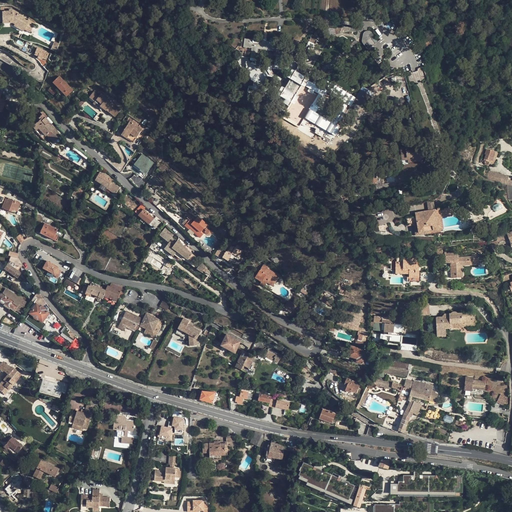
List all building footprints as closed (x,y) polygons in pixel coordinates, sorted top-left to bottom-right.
[(24,29),(30,32),(35,23),(28,20),(18,14),(18,13),(13,10),(10,10),(10,7),(1,7),(1,12),(0,11),(0,21),(3,21),(3,23),(13,22),(15,24),(14,26),(23,30),(24,29)] [(335,35),(334,26),(318,25),(313,32),(310,38),(322,43),(328,38),(335,35)] [(350,28),(334,26),(335,35),(349,31),(350,28)] [(361,41),(363,44),(375,35),(372,31),(368,30),(365,31),(363,32),(363,33),(361,41)] [(250,58),(257,59),(258,49),(276,51),(278,39),(270,38),(269,41),(244,38),(243,47),(251,48),(250,58)] [(315,45),(309,41),(304,52),(310,55),(315,45)] [(49,53),(37,48),(35,54),(38,56),(38,58),(42,59),(42,58),(46,59),(49,53)] [(276,51),(258,49),(257,59),(275,61),(276,51)] [(302,84),(305,79),(310,70),(299,64),(281,95),(291,102),(302,84)] [(59,76),(53,82),(61,91),(66,96),(73,90),(59,76)] [(312,83),(305,79),(302,84),(309,89),(314,92),(318,94),(321,89),(318,86),(312,83)] [(321,89),(318,94),(304,118),(318,126),(321,121),(329,126),(326,131),(335,137),(340,128),(335,125),(338,122),(341,123),(345,115),(342,113),(347,105),(351,107),(355,99),(326,81),(321,89)] [(105,110),(106,109),(115,117),(121,109),(96,89),(89,97),(95,102),(96,100),(101,104),(100,106),(105,110)] [(37,119),(38,121),(33,126),(37,130),(39,128),(46,136),(47,135),(53,142),(61,135),(46,118),(48,116),(43,110),(40,112),(42,114),(37,119)] [(141,116),(138,120),(144,124),(147,120),(141,116)] [(129,122),(124,129),(130,134),(127,138),(133,143),(141,131),(144,126),(133,119),(132,122),(130,120),(129,122)] [(329,126),(321,121),(318,126),(326,131),(329,126)] [(127,138),(130,134),(124,129),(121,134),(127,138)] [(421,156),(421,158),(424,158),(423,148),(420,148),(420,146),(419,143),(409,144),(410,146),(401,147),(402,160),(408,159),(408,157),(421,156)] [(483,159),(492,163),(493,160),(495,152),(490,150),(486,149),(485,154),(484,158),(483,158),(483,159)] [(145,174),(154,163),(142,153),(133,165),(145,174)] [(506,185),(508,180),(509,177),(489,171),(486,179),(506,185)] [(107,188),(116,194),(120,188),(111,182),(112,180),(99,172),(98,174),(95,180),(107,188)] [(365,182),(376,182),(376,175),(376,173),(368,174),(368,177),(365,177),(365,182)] [(72,194),(79,198),(83,190),(79,188),(79,189),(76,188),(72,194)] [(151,202),(156,206),(164,197),(159,192),(151,202)] [(6,197),(6,198),(5,201),(2,207),(7,209),(8,207),(12,209),(17,211),(20,203),(6,197)] [(434,200),(427,201),(428,211),(435,210),(434,200)] [(395,203),(393,211),(401,213),(403,205),(395,203)] [(135,212),(139,215),(143,209),(145,207),(142,204),(135,212)] [(435,210),(428,211),(415,213),(416,217),(406,218),(408,226),(414,225),(418,224),(419,233),(429,231),(439,229),(436,215),(452,212),(453,212),(452,208),(435,211),(435,210)] [(138,215),(142,218),(146,221),(150,224),(155,229),(157,227),(160,224),(154,219),(143,209),(139,215),(138,215)] [(211,231),(211,230),(207,227),(205,230),(204,229),(194,220),(196,218),(191,214),(189,215),(187,213),(186,215),(188,217),(185,220),(183,222),(182,223),(189,229),(190,227),(196,233),(200,238),(205,232),(207,234),(208,234),(209,234),(210,234),(211,233),(211,232),(211,231)] [(53,239),(55,234),(57,229),(44,223),(40,232),(46,236),(51,238),(53,239)] [(170,239),(171,237),(174,234),(166,228),(160,235),(168,241),(170,239)] [(498,242),(505,239),(503,233),(495,236),(497,240),(498,242)] [(21,244),(24,240),(20,234),(16,237),(21,244)] [(83,248),(90,252),(95,243),(88,239),(83,248)] [(177,241),(176,243),(174,245),(169,242),(164,248),(173,255),(177,251),(193,263),(198,257),(188,250),(182,245),(183,244),(177,240),(177,241)] [(497,242),(498,242),(497,240),(490,243),(493,249),(498,248),(498,247),(499,246),(497,242)] [(230,257),(233,259),(234,257),(237,259),(242,251),(240,250),(240,249),(236,246),(235,247),(233,246),(232,247),(231,246),(227,252),(226,251),(225,253),(219,249),(215,255),(222,259),(223,257),(228,260),(230,257)] [(444,251),(445,261),(456,260),(455,250),(444,251)] [(463,279),(463,277),(451,277),(451,275),(463,275),(462,265),(479,264),(478,258),(476,258),(476,254),(475,253),(474,253),(473,253),(472,254),(472,257),(458,258),(458,260),(458,262),(451,262),(451,271),(445,272),(445,281),(463,279)] [(10,258),(9,261),(18,264),(20,267),(24,265),(19,258),(18,257),(9,255),(8,257),(10,258)] [(392,258),(392,270),(395,270),(410,270),(410,273),(410,281),(420,281),(420,268),(419,268),(419,259),(392,258)] [(212,269),(203,260),(197,269),(202,272),(203,271),(209,274),(212,269)] [(9,261),(8,264),(21,273),(20,267),(18,264),(9,261)] [(21,273),(8,264),(5,269),(18,278),(21,273)] [(261,282),(263,280),(267,282),(273,286),(279,276),(267,269),(268,267),(264,264),(255,278),(261,282)] [(241,268),(236,277),(240,280),(245,271),(241,268)] [(73,287),(76,283),(67,278),(64,282),(73,287)] [(110,287),(121,291),(122,288),(123,286),(111,283),(110,287)] [(113,297),(113,298),(117,300),(118,298),(121,299),(125,290),(122,288),(121,291),(110,287),(108,286),(106,290),(105,292),(102,290),(102,288),(91,284),(90,286),(89,285),(88,286),(85,284),(82,292),(85,294),(86,291),(91,293),(92,291),(99,294),(98,296),(103,298),(104,296),(109,298),(110,295),(113,297)] [(9,309),(10,308),(15,311),(16,310),(21,313),(27,302),(6,288),(3,292),(2,292),(0,295),(0,296),(3,298),(1,301),(5,303),(4,305),(9,309)] [(34,302),(36,299),(40,294),(37,292),(32,301),(34,302)] [(40,294),(36,299),(44,305),(46,302),(40,294)] [(171,304),(163,300),(159,306),(167,311),(171,304)] [(296,307),(290,301),(284,307),(287,310),(287,309),(291,312),(296,307)] [(429,303),(420,304),(421,316),(429,315),(429,303)] [(37,304),(30,313),(34,316),(34,317),(37,319),(38,319),(43,322),(49,313),(46,310),(46,309),(43,307),(42,306),(41,307),(37,304)] [(144,319),(126,311),(120,323),(126,326),(126,327),(133,330),(136,324),(140,326),(144,319)] [(430,325),(436,325),(437,336),(446,336),(446,328),(451,328),(450,323),(463,322),(477,322),(476,313),(457,313),(456,312),(455,312),(454,312),(453,312),(452,313),(451,314),(445,314),(442,317),(436,317),(436,318),(430,318),(430,325)] [(34,316),(30,313),(26,319),(41,330),(46,324),(43,322),(38,319),(37,319),(34,317),(34,316)] [(146,329),(153,332),(152,332),(156,334),(162,322),(158,320),(159,319),(146,313),(144,319),(140,326),(146,329)] [(419,321),(374,316),(373,330),(413,334),(419,335),(420,325),(419,325),(419,321)] [(178,328),(189,334),(190,346),(198,345),(198,338),(201,331),(188,324),(190,321),(183,318),(178,328)] [(218,318),(211,321),(221,326),(228,324),(218,318)] [(358,331),(356,342),(363,343),(363,342),(366,342),(367,338),(370,339),(370,330),(364,329),(364,330),(358,329),(359,327),(339,321),(338,326),(344,327),(345,324),(349,325),(348,328),(358,331)] [(153,332),(146,329),(144,333),(154,338),(156,334),(152,332),(153,332)] [(227,334),(221,345),(235,353),(238,347),(234,345),(236,339),(227,334)] [(76,349),(80,343),(74,340),(71,346),(76,349)] [(368,351),(351,346),(348,356),(353,357),(352,362),(356,363),(357,361),(364,364),(368,351)] [(391,349),(375,346),(374,353),(390,355),(391,349)] [(258,353),(274,362),(274,360),(275,358),(274,357),(276,354),(263,347),(258,353)] [(255,357),(249,354),(246,352),(243,350),(241,356),(239,358),(238,360),(238,362),(235,367),(241,370),(243,366),(249,369),(255,357)] [(406,378),(409,365),(386,359),(383,372),(406,378)] [(14,368),(2,362),(0,364),(0,369),(2,372),(4,370),(7,373),(3,377),(5,378),(0,383),(0,390),(0,391),(5,395),(21,375),(14,368)] [(329,371),(335,374),(337,367),(331,365),(329,371)] [(68,384),(43,377),(39,391),(55,396),(56,391),(61,393),(66,394),(68,384)] [(471,388),(485,389),(486,381),(473,380),(473,378),(465,377),(464,390),(471,390),(471,388)] [(349,383),(347,385),(345,390),(351,392),(351,391),(356,393),(360,384),(347,378),(346,382),(349,383)] [(396,389),(397,384),(392,382),(371,379),(369,381),(375,383),(380,384),(380,386),(390,388),(391,387),(396,389)] [(410,395),(412,396),(429,401),(433,386),(414,381),(413,384),(405,382),(404,387),(412,389),(411,390),(410,395)] [(202,393),(197,391),(195,399),(199,400),(199,399),(213,403),(216,392),(202,391),(202,393)] [(242,404),(243,398),(247,399),(248,392),(241,391),(240,397),(236,396),(235,401),(237,402),(237,403),(242,404)] [(503,405),(507,397),(501,394),(497,402),(503,405)] [(115,397),(107,395),(107,397),(105,401),(113,403),(115,397)] [(413,413),(417,415),(421,405),(411,400),(410,402),(410,401),(404,414),(402,420),(398,431),(407,434),(408,431),(405,430),(410,417),(411,417),(413,413)] [(289,409),(290,402),(276,401),(276,408),(289,409)] [(94,406),(87,404),(85,411),(87,411),(92,413),(94,406)] [(322,406),(321,408),(335,414),(337,408),(329,405),(328,408),(322,406)] [(321,414),(320,418),(332,423),(335,414),(321,408),(320,413),(321,414)] [(81,412),(77,411),(76,414),(71,413),(69,421),(73,422),(74,420),(79,422),(79,424),(83,425),(83,428),(87,429),(92,413),(87,411),(86,414),(81,412)] [(125,415),(115,415),(113,429),(118,429),(117,437),(122,438),(121,443),(132,444),(135,421),(127,420),(127,419),(125,415)] [(168,426),(159,426),(159,440),(172,441),(173,426),(175,426),(174,433),(183,433),(184,418),(173,417),(173,422),(169,422),(168,426)] [(312,418),(307,428),(313,429),(317,421),(312,418)] [(369,425),(367,435),(373,435),(376,428),(369,425)] [(262,433),(256,431),(251,443),(259,447),(262,441),(259,440),(262,433)] [(24,446),(12,437),(4,447),(8,450),(8,449),(9,448),(17,454),(24,446)] [(214,443),(203,444),(203,458),(210,457),(210,459),(221,459),(221,455),(226,455),(225,448),(227,448),(227,444),(220,444),(220,445),(214,445),(214,443)] [(270,445),(269,445),(266,456),(274,457),(273,461),(275,461),(274,465),(280,466),(281,462),(282,463),(285,448),(270,445)] [(177,456),(169,456),(169,464),(170,465),(174,465),(176,465),(177,456)] [(10,462),(4,458),(0,463),(6,468),(10,462)] [(381,459),(380,459),(379,460),(381,461),(378,467),(388,469),(391,460),(381,459)] [(41,460),(37,468),(34,476),(40,479),(44,471),(55,476),(59,469),(41,460)] [(303,463),(297,479),(307,482),(306,485),(319,490),(320,487),(331,491),(334,484),(329,482),(331,476),(323,473),(324,471),(303,463)] [(160,472),(160,471),(155,470),(154,480),(164,481),(164,483),(170,483),(170,480),(175,480),(175,477),(180,478),(180,471),(178,471),(176,470),(176,468),(174,468),(170,468),(166,467),(166,473),(160,472)] [(14,482),(5,487),(9,495),(25,488),(19,475),(12,478),(14,482)] [(390,483),(390,494),(401,495),(401,484),(410,485),(411,475),(403,475),(403,482),(398,482),(398,484),(390,483)] [(51,484),(49,489),(57,493),(59,488),(51,484)] [(378,486),(375,485),(374,488),(377,489),(376,493),(356,486),(355,491),(354,491),(351,500),(355,502),(353,505),(360,507),(364,495),(373,498),(380,500),(384,489),(380,488),(381,486),(378,485),(378,486)] [(92,498),(86,498),(87,495),(81,495),(81,504),(87,504),(87,507),(93,507),(99,508),(99,506),(110,506),(110,497),(103,497),(99,497),(100,494),(100,490),(93,489),(92,495),(92,498)] [(187,501),(187,511),(207,511),(207,500),(187,501)]
